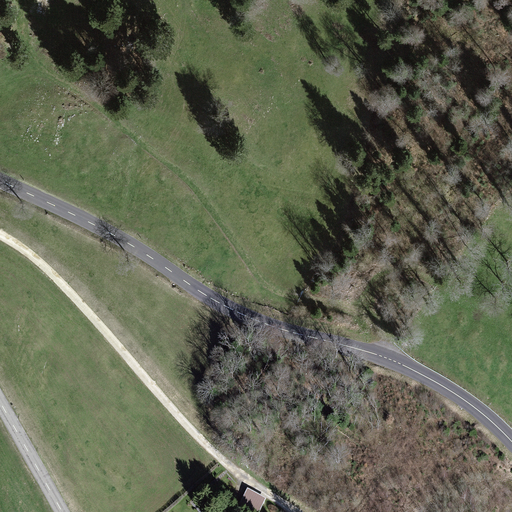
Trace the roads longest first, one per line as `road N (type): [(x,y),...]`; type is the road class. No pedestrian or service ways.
road 1 (secondary): [(511,441),(430,378),(236,311),(126,241),(0,179)]
road 2 (track): [(294,511),(210,450),(61,283),(0,234)]
road 3 (track): [(385,357),(384,333),(362,314),(291,295),(255,274),(190,192),(118,122)]
road 4 (secondary): [(62,511),(0,402)]
